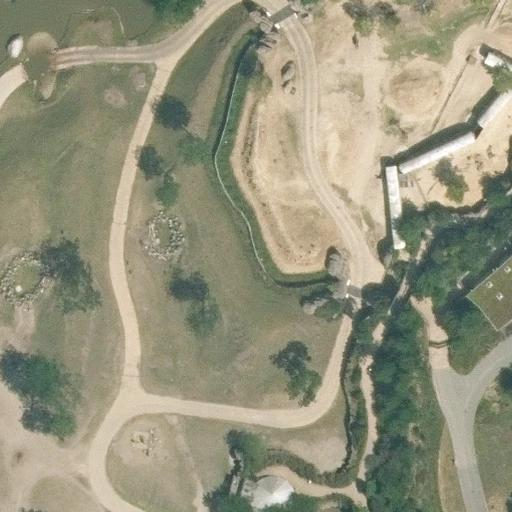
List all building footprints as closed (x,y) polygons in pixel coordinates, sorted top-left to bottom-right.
[(325,0),(315,0),(313,3),(326,13),(332,5),(325,0)] [(511,63),(490,52),(485,63),(511,76),(511,63)] [(509,81),(476,119),(480,122),(482,124),(485,126),(486,127),(511,97),(511,96),(511,83),(509,81)] [(472,131),(472,129),(399,163),(400,166),(402,170),(403,173),(404,174),(412,170),(477,140),(476,139),(474,135),(472,131)] [(397,167),(385,168),(394,245),(399,245),(405,244),(404,232),(399,187),(398,174),(397,171),(397,167)] [(398,174),(399,187),(413,186),(412,170),(404,174),(403,173),(398,174)] [(511,247),(466,290),(468,292),(511,251),(511,302),(493,319),(497,325),(511,311),(511,247)] [(511,251),(468,292),(493,319),(511,302),(511,251)] [(287,486),(281,482),(277,481),(274,480),(268,481),(260,484),(256,488),(245,485),(243,492),(240,502),(251,506),(253,511),(291,511),(293,510),(294,503),(294,496),(291,490),(287,486)]
